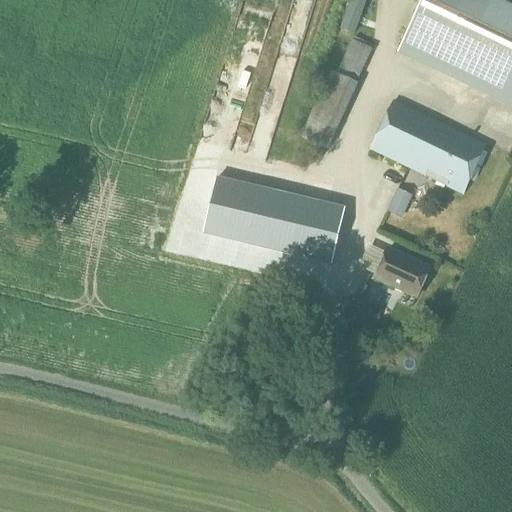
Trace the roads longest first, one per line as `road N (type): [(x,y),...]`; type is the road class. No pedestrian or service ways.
road 1 (unknown): [(353,471),(342,382),(378,0)]
road 2 (unclassified): [(386,511),(353,471),(0,376)]
